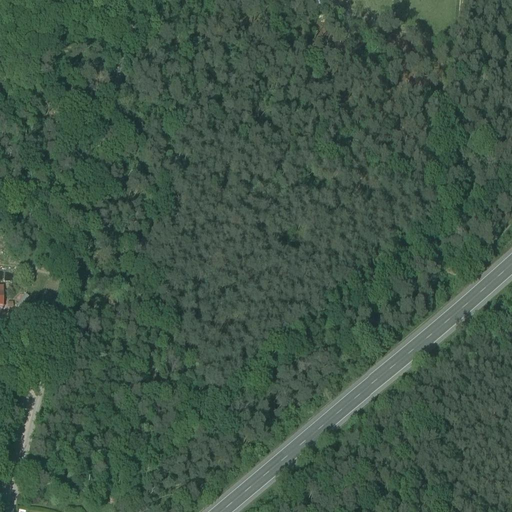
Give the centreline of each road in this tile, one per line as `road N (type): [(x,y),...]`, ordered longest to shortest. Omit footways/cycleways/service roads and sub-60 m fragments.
road 1 (unclassified): [(140,0),(11,511)]
road 2 (primary): [(223,511),(511,261)]
road 3 (track): [(511,222),(455,277),(436,260),(460,0)]
road 4 (track): [(126,47),(0,47)]
